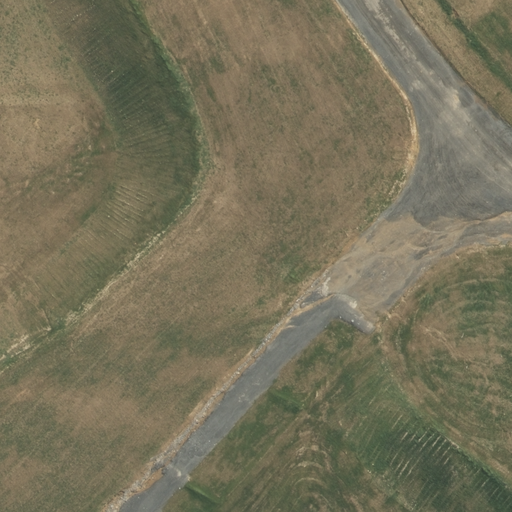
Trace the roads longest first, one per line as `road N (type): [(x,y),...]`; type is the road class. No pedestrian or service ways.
road 1 (residential): [(502,140),(130,511)]
road 2 (residential): [(366,0),(502,140)]
